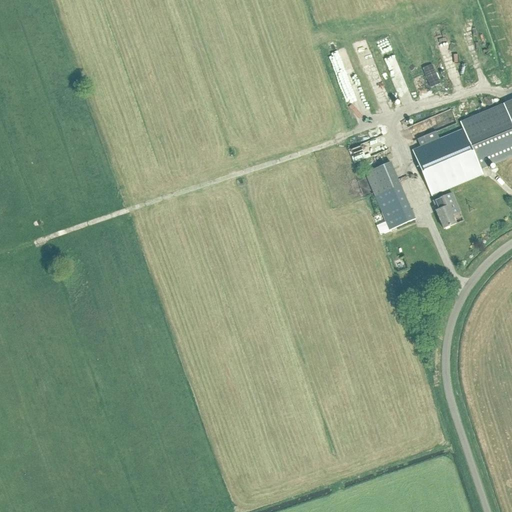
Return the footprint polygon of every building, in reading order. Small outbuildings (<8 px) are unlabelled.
[(397,34),(388,37),(404,83),(412,81),(398,43),(400,42),(397,34)] [(345,59),(359,54),(354,42),(340,48),(345,59)] [(354,76),(364,71),(358,57),(348,61),(354,76)] [(364,73),(357,75),(359,82),(366,79),(364,73)] [(462,123),(496,108),(492,98),(458,113),(462,123)] [(511,101),(503,105),(511,125),(511,101)] [(436,212),(443,230),(455,224),(448,207),(456,204),(451,194),(443,198),(440,192),(482,175),(480,169),(511,155),(511,125),(503,105),(496,108),(462,123),(460,124),(463,130),(439,140),(436,133),(422,138),(425,145),(412,151),(431,196),(432,196),(438,211),(436,212)] [(338,117),(342,130),(351,128),(347,115),(338,117)] [(372,143),(362,143),(362,155),(373,155),(372,143)] [(397,226),(426,215),(413,180),(406,182),(397,158),(375,167),(397,226)] [(370,193),(379,190),(377,183),(370,186),(367,179),(360,181),(362,187),(368,185),(370,193)]
